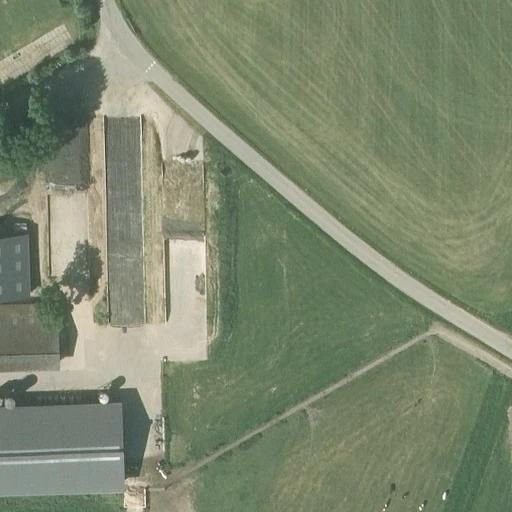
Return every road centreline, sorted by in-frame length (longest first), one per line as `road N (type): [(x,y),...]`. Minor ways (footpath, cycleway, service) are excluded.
road 1 (unclassified): [(511,352),(346,236),(120,41),(99,0)]
road 2 (track): [(0,113),(120,41)]
